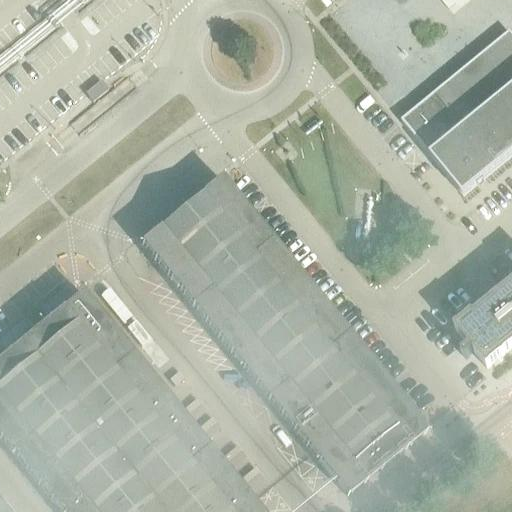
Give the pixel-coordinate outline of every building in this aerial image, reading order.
[(444,0),(457,14),(472,0),(444,0)] [(511,35),(510,34),(401,123),(463,198),(511,158),(511,35)] [(221,182),(142,247),(347,499),(426,434),(221,182)] [(511,287),(474,318),(473,317),(456,331),(488,370),(511,350),(511,287)] [(257,511),(171,405),(133,358),(120,343),(94,311),(82,296),(48,323),(35,334),(8,356),(0,362),(0,441),(58,511),(257,511)] [(223,459),(233,470),(245,459),(236,448),(223,459)] [(263,481),(254,470),(241,480),(250,492),(263,481)]
